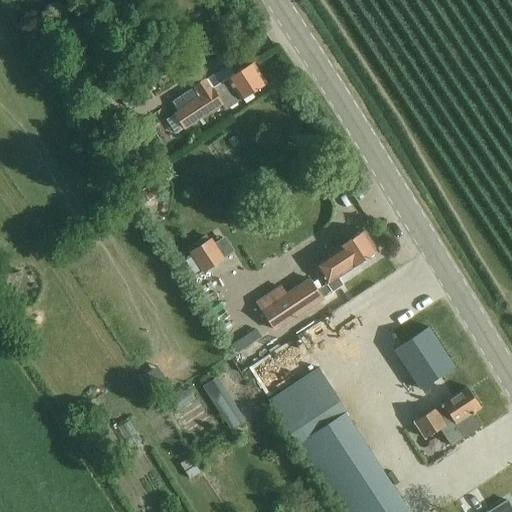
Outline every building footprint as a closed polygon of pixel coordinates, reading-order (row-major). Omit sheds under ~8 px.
[(13,14),(33,36),(42,28),(22,6),(13,14)] [(198,87),(174,102),(180,112),(177,114),(178,115),(188,130),(189,131),(198,124),(224,108),(228,114),(270,86),(255,64),(237,75),(230,66),(207,81),(207,80),(197,86),(198,87)] [(109,87),(95,97),(109,117),(123,107),(109,87)] [(96,108),(82,117),(101,145),(115,136),(96,108)] [(326,285),(333,295),(346,287),(340,278),(380,252),(366,230),(313,264),(326,285)] [(222,259),(210,240),(191,252),(204,271),(222,259)] [(279,332),(299,318),(323,302),(333,295),(326,285),(319,290),(311,278),(288,293),(283,285),(259,300),(279,332)] [(270,343),(278,358),(327,331),(318,316),(270,343)] [(428,327),(394,349),(420,390),(454,367),(428,327)] [(342,511),(409,511),(347,416),(350,414),(321,370),(271,403),(342,511)] [(251,422),(265,412),(246,384),(232,394),(251,422)] [(467,388),(414,422),(425,438),(439,429),(451,446),(480,426),(473,415),(474,414),(473,412),(480,407),(467,388)] [(148,438),(158,433),(150,414),(139,419),(148,438)] [(511,511),(511,508),(507,500),(488,511),(511,511)]
